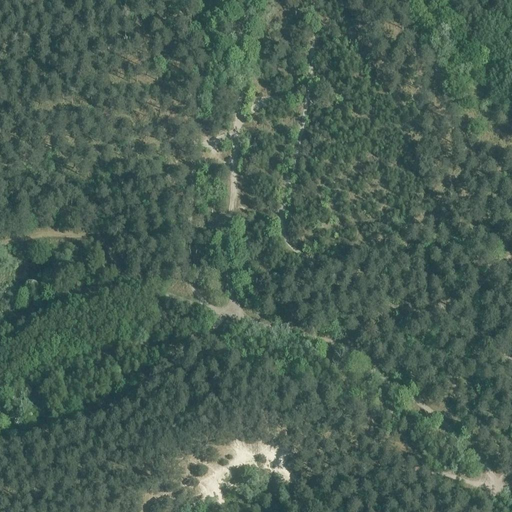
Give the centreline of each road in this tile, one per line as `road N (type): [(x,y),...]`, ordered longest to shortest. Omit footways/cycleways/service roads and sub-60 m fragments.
road 1 (track): [(237,118),(230,313),(129,285),(76,298),(0,336)]
road 2 (track): [(505,511),(390,397),(342,364),(230,313)]
road 3 (unknown): [(230,313),(91,419),(0,449)]
road 4 (track): [(262,502),(483,486)]
